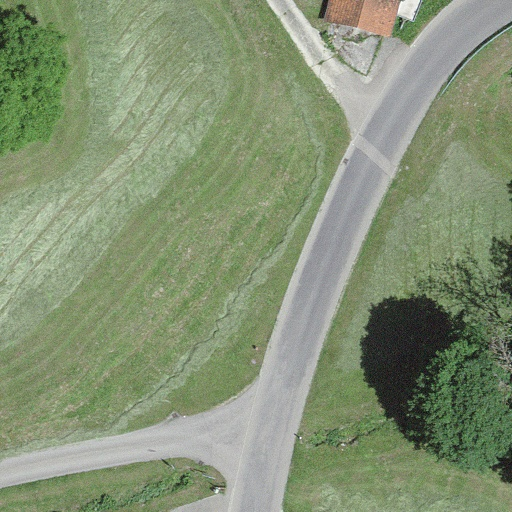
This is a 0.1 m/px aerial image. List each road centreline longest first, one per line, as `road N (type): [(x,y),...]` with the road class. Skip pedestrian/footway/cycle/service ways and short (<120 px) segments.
road 1 (tertiary): [(269,433),(318,282),(387,134),(443,45),(498,0)]
road 2 (unclassified): [(0,476),(179,440),(269,433)]
road 3 (track): [(387,134),(280,0)]
